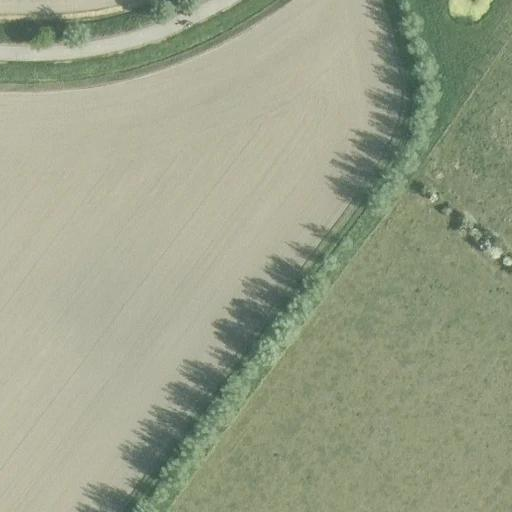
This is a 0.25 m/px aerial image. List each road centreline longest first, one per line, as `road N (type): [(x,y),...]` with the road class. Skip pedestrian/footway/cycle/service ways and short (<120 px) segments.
road 1 (track): [(389,0),(416,87),(404,145),(348,235),(135,511)]
road 2 (unclassified): [(0,53),(98,48),(183,24),(222,0)]
